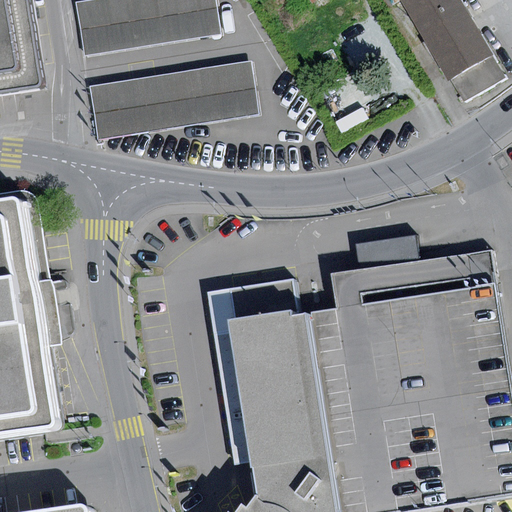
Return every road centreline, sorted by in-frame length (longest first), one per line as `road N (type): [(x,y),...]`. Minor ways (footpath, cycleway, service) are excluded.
road 1 (residential): [(511,110),(449,151),(313,191),(207,188),(114,171)]
road 2 (residential): [(114,171),(103,276),(146,511)]
